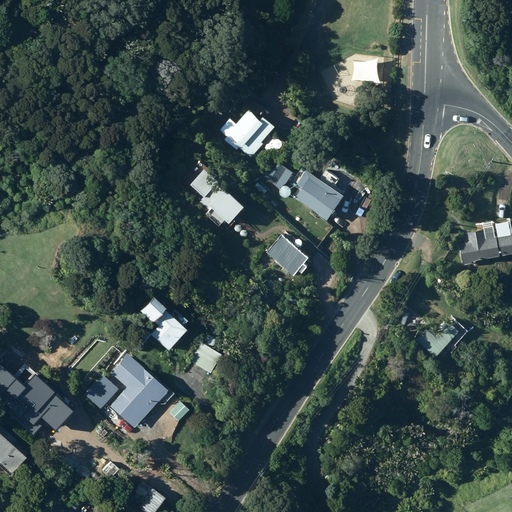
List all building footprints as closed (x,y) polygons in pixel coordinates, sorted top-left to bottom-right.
[(244,145),(253,152),(273,126),(277,121),(263,110),(253,101),(228,132),(239,141),(244,145)] [(188,188),(227,226),(244,208),(205,170),(188,188)] [(297,199),(330,221),(347,197),(327,184),(316,176),(314,177),(307,172),(299,185),(304,188),(297,199)] [(511,235),(488,240),(486,230),(469,233),(470,243),(462,244),(465,265),(473,264),(473,262),(511,255),(511,235)] [(268,253),(286,269),(284,271),(289,276),(292,272),(297,277),(301,271),(305,274),(311,267),(307,264),(312,259),(284,235),(268,253)] [(227,260),(242,275),(245,273),(247,275),(261,262),(243,244),(227,260)] [(165,310),(153,298),(140,312),(153,324),(154,322),(158,326),(150,335),(168,352),(186,332),(184,330),(187,327),(176,317),(174,319),(164,311),(165,310)] [(418,340),(439,358),(462,332),(451,322),(441,334),(433,327),(429,331),(428,330),(418,340)] [(189,361),(210,374),(221,355),(201,342),(189,361)] [(110,373),(127,388),(110,407),(133,428),(167,391),(127,355),(110,373)] [(0,405),(41,445),(74,412),(35,374),(24,386),(1,364),(0,365),(0,405)] [(85,394),(100,409),(119,389),(104,374),(85,394)] [(0,464),(10,474),(25,459),(0,435),(0,464)] [(108,481),(119,470),(111,463),(101,474),(108,481)] [(154,511),(164,498),(149,487),(146,491),(139,485),(134,492),(145,501),(140,508),(144,511),(154,511)]
